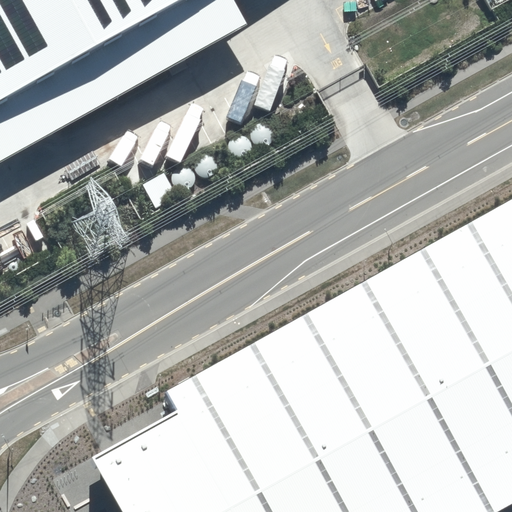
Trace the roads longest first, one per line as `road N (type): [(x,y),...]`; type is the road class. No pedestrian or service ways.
road 1 (unclassified): [(184,305),(511,121)]
road 2 (unclassified): [(184,305),(130,356),(0,436)]
road 3 (unclassified): [(0,373),(105,318),(184,305)]
